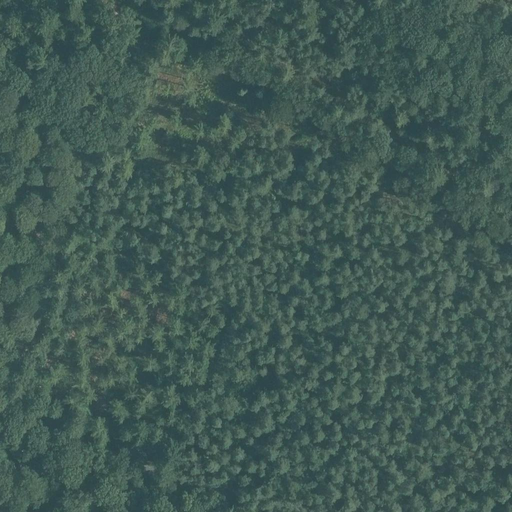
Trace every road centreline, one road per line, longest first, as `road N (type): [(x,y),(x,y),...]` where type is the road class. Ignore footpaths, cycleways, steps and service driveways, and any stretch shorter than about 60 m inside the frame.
road 1 (track): [(511,235),(150,0)]
road 2 (unclassified): [(307,511),(151,472),(0,405)]
road 3 (primary): [(165,511),(0,447)]
